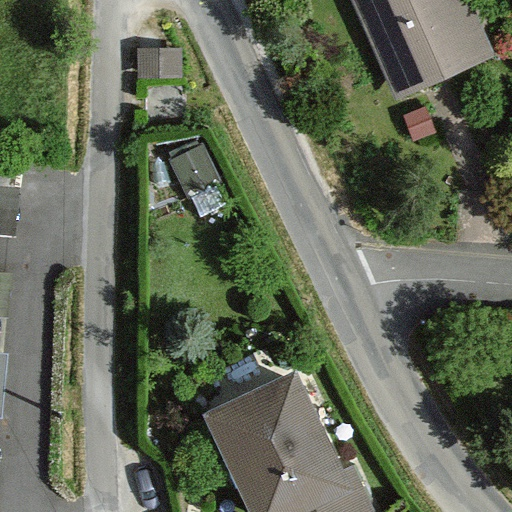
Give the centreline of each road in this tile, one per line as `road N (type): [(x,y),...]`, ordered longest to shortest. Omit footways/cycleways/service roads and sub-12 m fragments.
road 1 (residential): [(115,0),(99,408),(107,511)]
road 2 (tertiary): [(341,285),(197,0)]
road 3 (tertiary): [(470,511),(438,473),(341,285)]
road 4 (residential): [(341,285),(511,286)]
